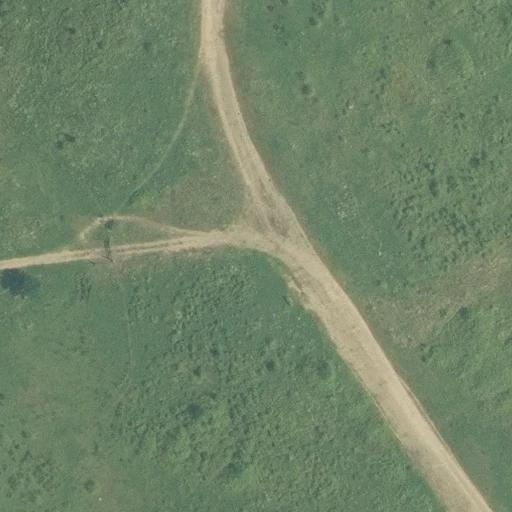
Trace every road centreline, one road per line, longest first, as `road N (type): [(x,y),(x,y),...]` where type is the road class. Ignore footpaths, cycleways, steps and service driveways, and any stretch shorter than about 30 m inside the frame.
road 1 (track): [(470,511),(268,230)]
road 2 (track): [(0,268),(268,230)]
road 3 (track): [(268,230),(219,93),(213,0)]
